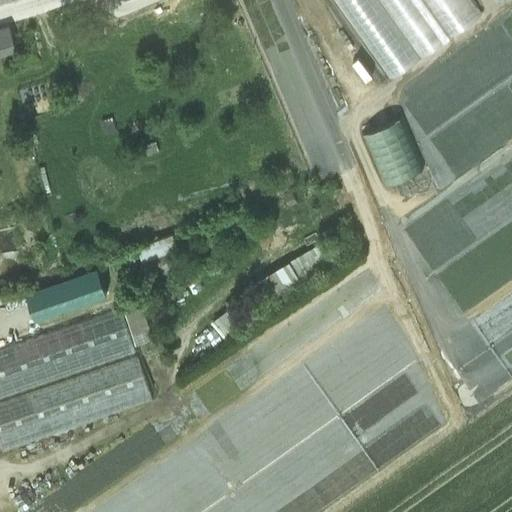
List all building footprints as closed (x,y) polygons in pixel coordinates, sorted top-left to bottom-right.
[(481,15),(470,0),(333,0),(390,79),(481,15)] [(11,27),(0,30),(0,53),(18,48),(11,27)] [(362,133),(384,184),(424,166),(402,115),(362,133)] [(349,146),(336,151),(344,171),(357,166),(349,146)] [(174,234),(139,247),(147,270),(182,258),(174,234)] [(107,263),(1,298),(0,295),(0,294),(0,326),(116,288),(107,263)] [(258,287),(263,285),(267,294),(288,285),(280,267),(254,278),(258,287)] [(123,306),(0,347),(0,397),(138,350),(123,306)] [(222,332),(240,320),(230,306),(212,319),(222,332)] [(140,356),(0,403),(0,441),(3,450),(154,399),(140,356)]
